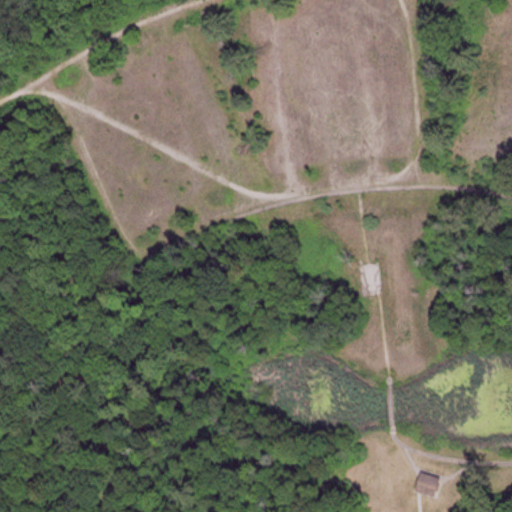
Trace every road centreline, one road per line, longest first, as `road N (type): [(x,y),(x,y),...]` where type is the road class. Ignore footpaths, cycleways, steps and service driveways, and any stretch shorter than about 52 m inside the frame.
road 1 (track): [(398,180),(511,187),(176,8),(9,97),(36,91),(64,100),(248,193),(272,198),(398,180)]
road 2 (track): [(64,100),(133,248),(150,252),(272,198)]
